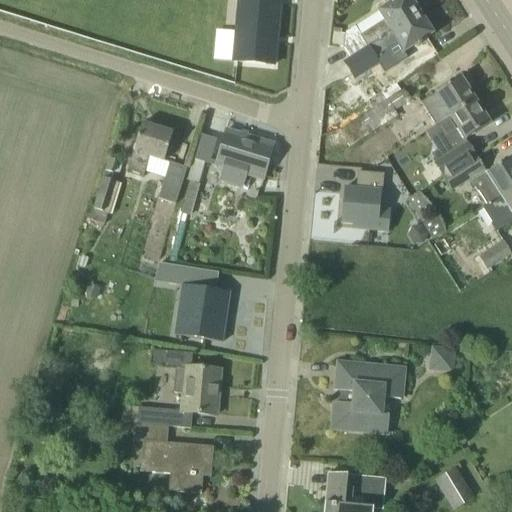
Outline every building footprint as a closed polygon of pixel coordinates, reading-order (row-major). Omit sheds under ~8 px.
[(350,59),(419,14),(414,5),(415,2),(413,0),(395,0),(377,12),(383,21),(360,36),(354,27),(344,33),(333,32),(331,45),(343,47),(342,48),(349,59),(350,59)] [(239,3),(233,63),(273,66),(278,6),(239,3)] [(398,45),(403,54),(416,45),(433,34),(430,31),(432,28),(428,22),(425,22),(419,14),(350,59),(349,59),(343,63),(354,79),(371,68),(377,64),(379,63),(376,59),(398,45)] [(474,101),(460,78),(443,89),(434,94),(435,95),(420,104),(435,126),(474,101)] [(349,148),(365,137),(396,116),(393,111),(409,100),(402,90),(338,132),(349,148)] [(463,141),(464,140),(464,141),(472,135),(489,125),(474,101),(435,126),(449,150),(434,160),(436,163),(434,165),(441,177),(460,166),(473,157),(463,141)] [(163,162),(166,153),(172,134),(141,124),(135,143),(133,152),(133,153),(127,172),(143,177),(149,158),(163,162)] [(223,168),(219,181),(241,188),(245,176),(262,181),(273,146),(225,131),(219,150),(215,166),(223,168)] [(215,141),(201,136),(194,158),(205,162),(208,163),(215,141)] [(473,157),(460,166),(441,177),(449,191),(482,171),(473,157)] [(181,215),(186,217),(191,218),(199,185),(198,185),(205,162),(194,158),(193,158),(187,181),(190,182),(181,215)] [(511,190),(511,160),(511,158),(494,169),(486,175),(471,184),(486,206),(482,209),(511,190)] [(103,180),(93,210),(94,210),(91,221),(104,225),(107,214),(109,215),(118,185),(115,183),(117,175),(118,175),(121,163),(109,160),(103,180)] [(158,200),(166,203),(175,205),(176,201),(182,182),(186,169),(169,164),(158,200)] [(343,189),(340,224),(351,225),(350,230),(363,231),(387,233),(389,212),(379,211),(380,193),(381,194),(383,175),(357,173),(355,190),(343,189)] [(511,190),(482,209),(497,232),(511,222),(511,190)] [(478,257),(486,271),(511,256),(502,242),(478,257)] [(159,265),(154,283),(188,289),(191,269),(159,265)] [(189,317),(176,315),(173,337),(221,344),(228,293),(193,288),(193,290),(189,317)] [(428,372),(452,375),(455,350),(431,348),(428,372)] [(404,371),(357,366),(337,364),(334,391),(342,392),(341,404),(333,403),(331,430),(351,432),(387,436),(389,416),(381,415),(382,399),(401,401),(404,371)] [(181,414),(195,415),(215,417),(219,371),(185,368),(185,369),(175,368),(173,393),(183,394),(181,414)] [(137,425),(139,409),(122,408),(120,424),(133,425),(137,425)] [(137,425),(167,427),(169,411),(139,409),(137,425)] [(137,425),(133,425),(132,442),(142,443),(139,473),(178,476),(177,493),(200,495),(203,464),(211,464),(213,448),(166,444),(167,427),(137,425)] [(434,482),(453,511),(474,499),(455,469),(434,482)] [(385,480),(327,474),(323,511),(372,511),(373,511),(382,511),(385,480)]
